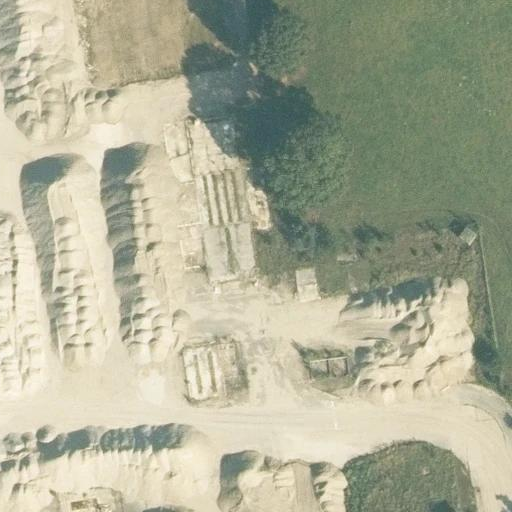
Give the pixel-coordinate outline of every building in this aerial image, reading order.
[(228,113),(159,122),(166,173),(184,171),(194,252),(181,254),(183,269),(198,267),(201,284),(251,278),(245,232),(266,229),(257,163),(235,166),(228,113)] [(460,242),(468,249),(475,240),(466,234),(460,242)] [(290,269),(291,301),(319,300),(317,267),(290,269)] [(218,380),(233,379),(229,342),(176,348),(183,402),(220,397),(218,380)] [(116,511),(112,483),(49,494),(51,511),(116,511)]
